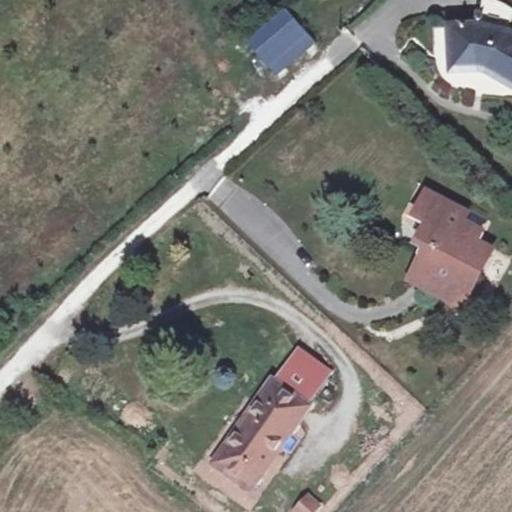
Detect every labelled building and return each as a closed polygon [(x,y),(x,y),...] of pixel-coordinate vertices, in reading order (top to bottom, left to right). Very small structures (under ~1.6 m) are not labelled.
[(275,78),(315,44),(284,8),(245,42),(275,78)] [(511,85),(511,34),(478,26),(451,27),(453,72),(480,70),(489,73),(511,85)] [(475,270),(485,253),(476,248),(484,233),(464,223),(468,215),(429,194),(416,217),(429,225),(420,242),(429,247),(412,278),(465,306),(482,273),(475,270)] [(482,273),(491,256),(485,253),(475,270),(482,273)] [(251,489),(309,408),(302,403),(324,371),(298,353),(276,384),(274,382),(216,464),(251,489)] [(298,511),(313,511),(318,507),(308,498),(297,511),(298,511)]
